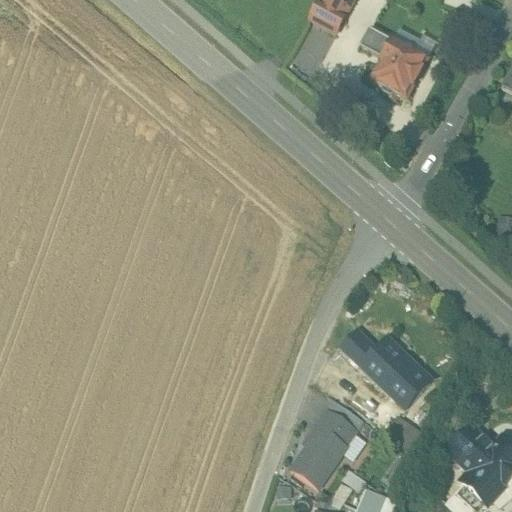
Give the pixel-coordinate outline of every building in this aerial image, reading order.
[(323,0),(320,6),(345,20),(355,0),(323,0)] [(320,6),(319,6),(310,24),(336,38),(345,21),(320,6)] [(427,65),(369,34),(360,50),(383,63),(371,85),(383,92),(382,94),(383,97),(390,100),(392,100),(394,97),(406,104),(427,65)] [(511,71),(502,92),(511,97),(511,71)] [(406,361),(388,344),(377,356),(357,337),(342,353),(389,398),(391,395),(407,410),(416,401),(417,402),(420,399),(419,397),(429,387),(404,363),(406,361)] [(363,426),(334,406),(326,416),(356,437),(363,426)] [(356,437),(326,416),(315,433),(319,436),(319,435),(345,453),(356,437)] [(422,446),(392,426),(383,439),(412,459),(422,446)] [(511,449),(503,441),(495,449),(488,442),(485,445),(470,431),(447,456),(469,477),(459,487),(463,490),(446,508),(446,509),(448,511),(486,511),(489,510),(488,509),(493,504),(499,511),(511,500),(511,449)] [(319,436),(291,475),(318,494),(346,453),(345,453),(319,435),(319,436)] [(356,511),(391,511),(394,503),(362,494),(356,511)] [(446,508),(440,503),(431,511),(448,511),(446,509),(446,508)]
